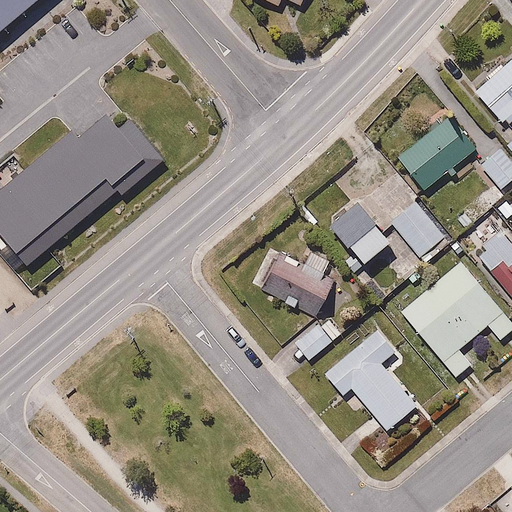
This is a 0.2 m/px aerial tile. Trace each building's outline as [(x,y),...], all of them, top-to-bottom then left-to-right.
[(0,0),(0,33),(38,0),(0,0)] [(511,47),(474,89),(508,120),(511,116),(511,115),(511,47)] [(432,187),(477,145),(445,111),(400,153),(432,187)] [(120,194),(161,160),(127,119),(117,128),(105,114),(76,138),(70,131),(0,189),(0,236),(25,266),(117,190),(120,194)] [(511,153),(505,144),(481,162),(497,184),(511,173),(511,153)] [(391,234),(357,198),(331,222),(364,258),(391,234)] [(451,240),(416,199),(391,220),(426,261),(451,240)] [(511,239),(501,228),(475,252),(511,292),(511,239)] [(324,273),(332,255),(319,248),(312,263),(307,261),(305,265),(276,253),(266,276),(287,286),(283,296),(300,303),(304,296),(324,305),(336,278),(324,273)] [(489,324),(502,340),(511,331),(511,316),(463,256),(399,308),(455,378),(474,362),(462,346),(489,324)] [(293,339),(309,359),(344,331),(328,311),(293,339)] [(351,387),(387,428),(418,401),(384,361),(398,349),(378,326),(327,370),(345,392),(351,387)]
